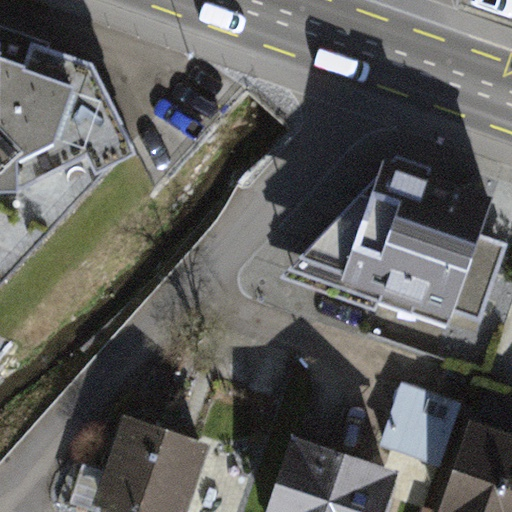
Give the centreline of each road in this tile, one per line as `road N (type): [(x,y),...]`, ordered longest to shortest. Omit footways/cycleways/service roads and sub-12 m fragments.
road 1 (residential): [(392,58),(0,509)]
road 2 (primary): [(223,0),(376,52)]
road 3 (primary): [(392,58),(511,99)]
